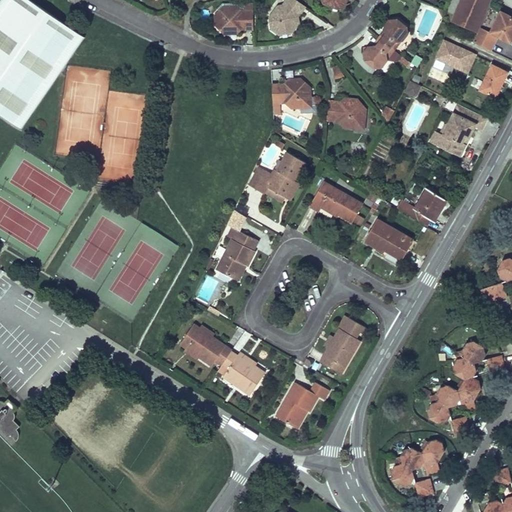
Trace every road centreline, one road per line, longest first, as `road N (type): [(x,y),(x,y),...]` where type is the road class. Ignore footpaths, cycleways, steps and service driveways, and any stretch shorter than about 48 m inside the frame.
road 1 (residential): [(376,0),(348,33),(279,53),(228,55),(106,0)]
road 2 (tertiary): [(511,129),(406,314)]
road 3 (residential): [(340,268),(301,242),(285,248),(254,303),(255,319),(288,339),(307,332)]
road 4 (tertiary): [(406,314),(349,424),(349,482)]
road 5 (residential): [(219,511),(263,448),(324,479),(349,482)]
road 6 (residential): [(511,394),(445,511)]
